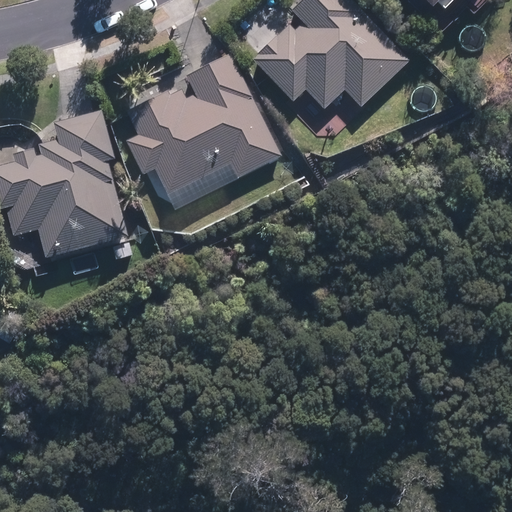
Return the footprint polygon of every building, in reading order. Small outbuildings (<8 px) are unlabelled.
[(360,108),(410,61),(351,0),(302,0),(291,10),(302,22),(295,30),(289,25),(253,60),(293,103),(305,91),(324,110),(344,91),(360,108)] [(405,0),(423,16),(431,8),(433,9),(438,4),(446,11),(456,0),(405,0)] [(281,156),(230,54),(186,76),(195,95),(186,100),(181,90),(170,96),(168,91),(126,112),(139,135),(125,141),(143,175),(155,169),(168,195),(230,164),(237,178),(281,156)] [(37,230),(45,259),(128,236),(107,161),(114,159),(101,111),(52,124),(57,139),(38,145),(41,155),(36,157),(34,149),(13,154),(15,162),(0,166),(0,209),(6,208),(14,236),(37,230)] [(112,247),(116,260),(132,255),(129,242),(112,247)] [(0,322),(0,337),(9,344),(17,333),(0,322)]
